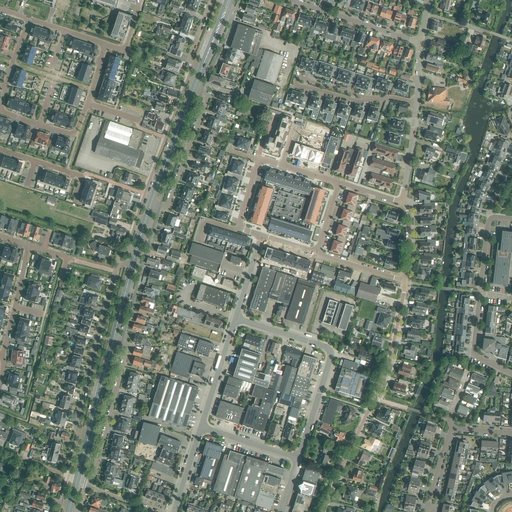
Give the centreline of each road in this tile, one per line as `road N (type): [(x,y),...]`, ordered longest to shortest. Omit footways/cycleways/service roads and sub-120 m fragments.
road 1 (residential): [(323,511),(382,380),(404,280)]
road 2 (residential): [(297,459),(330,353),(235,318)]
road 3 (residential): [(131,267),(116,267),(75,426),(88,436)]
road 4 (residential): [(76,480),(93,483),(127,348),(113,339)]
road 5 (residential): [(0,111),(73,134),(106,44)]
road 6 (residential): [(408,206),(418,42)]
road 7 (residential): [(151,201),(168,203),(206,99),(193,89)]
road 8 (residential): [(289,0),(418,42)]
